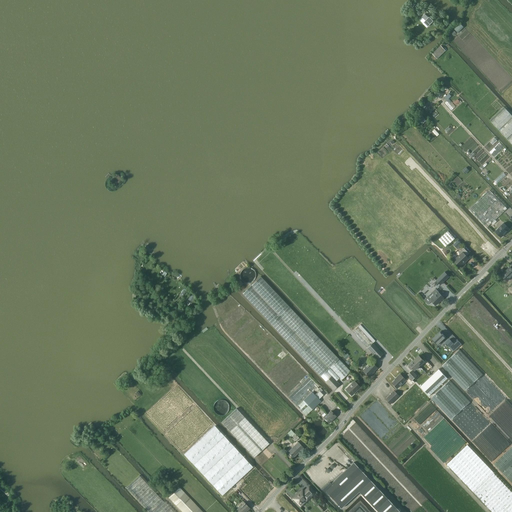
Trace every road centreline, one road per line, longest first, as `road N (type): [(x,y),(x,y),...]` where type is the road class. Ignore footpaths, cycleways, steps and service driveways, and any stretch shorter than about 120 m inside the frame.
road 1 (residential): [(259,511),(511,242)]
road 2 (track): [(366,351),(271,247)]
road 3 (track): [(273,447),(184,350)]
road 4 (track): [(487,511),(404,426)]
